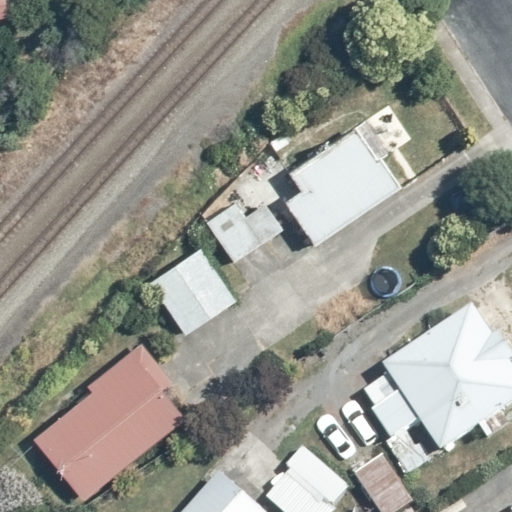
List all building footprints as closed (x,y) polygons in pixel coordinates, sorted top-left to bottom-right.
[(12,0),(0,0),(0,19),(15,17),(12,0)] [(403,184),(364,130),(296,179),(305,191),(290,202),(320,244),(403,184)] [(243,197),(207,223),(237,263),(284,228),(267,204),(255,213),(243,197)] [(240,299),(206,245),(152,278),(186,333),(240,299)] [(511,348),(485,305),(391,365),(361,384),(402,449),(361,475),(384,511),(408,511),(428,500),(413,477),(511,413),(511,348)] [(36,437),(84,499),(195,414),(143,346),(91,386),(96,391),(36,437)] [(242,466),(197,511),(340,511),(343,510),(297,465),(269,493),(242,466)]
